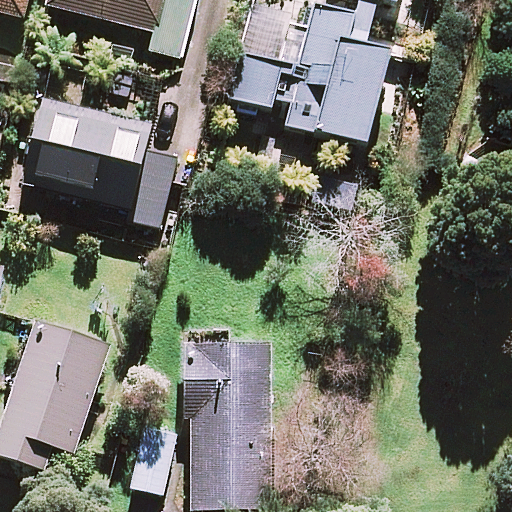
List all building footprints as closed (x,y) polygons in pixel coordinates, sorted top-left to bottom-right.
[(21,0),(0,0),(0,4),(20,10),(21,0)] [(155,28),(162,0),(48,0),(49,0),(155,28)] [(349,0),(349,4),(328,0),(307,0),(298,55),(278,52),(286,10),(245,2),(227,96),(288,107),(285,120),(367,135),(386,32),(366,28),(370,0),(349,0)] [(146,114),(39,92),(25,160),(90,173),(86,191),(123,199),(120,210),(157,218),(172,146),(140,139),(146,114)] [(105,333),(36,311),(0,424),(0,444),(42,458),(50,435),(71,441),(105,333)] [(268,330),(187,329),(185,503),(266,504),(268,330)] [(170,429),(137,424),(128,479),(160,484),(170,429)]
